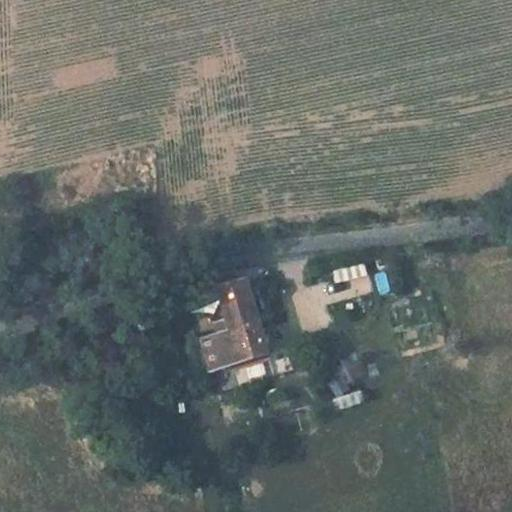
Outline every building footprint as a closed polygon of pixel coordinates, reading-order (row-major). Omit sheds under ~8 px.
[(368,271),(282,288),(292,337),(331,329),(326,303),(373,294),(368,271)] [(261,278),(231,285),(241,328),(270,319),(261,278)] [(135,324),(131,309),(100,317),(104,333),(135,324)] [(278,353),(270,319),(241,328),(212,336),(219,368),(278,353)] [(184,375),(179,350),(163,353),(168,378),(184,375)]
